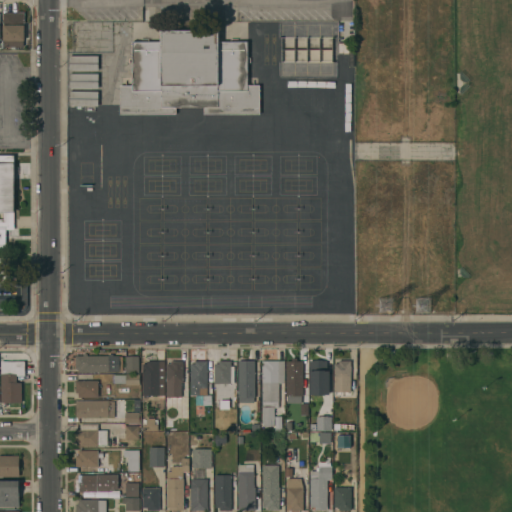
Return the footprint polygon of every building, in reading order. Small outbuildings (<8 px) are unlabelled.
[(24,13),(24,41),(23,41),(23,47),(4,47),(4,41),(3,41),(3,13),(24,13)] [(120,114),(120,86),(132,86),(132,42),(161,42),(161,31),(218,30),(218,42),(247,42),(247,86),(259,86),(259,114),(203,114),(203,107),(176,107),(176,114),(120,114)] [(98,56),(98,71),(69,71),(69,56),(98,56)] [(98,74),(98,89),(69,89),(69,74),(98,74)] [(98,92),(98,107),(68,106),(69,91),(98,92)] [(0,155),(13,155),(13,230),(5,230),(5,247),(0,247),(0,258),(9,258),(9,283),(0,283),(0,155)] [(109,373),(78,373),(78,368),(75,368),(75,356),(83,356),(83,354),(87,354),(87,356),(109,356),(109,373)] [(138,373),(125,373),(125,357),(138,356),(138,373)] [(164,396),(148,396),(148,398),(143,398),(143,396),(142,396),(142,364),(146,364),(146,362),(164,361),(164,396)] [(188,361),(188,384),(182,384),(182,383),(181,383),(181,407),(166,407),(166,364),(170,364),(170,361),(188,361)] [(207,384),(206,384),(206,390),(190,390),(190,384),(190,364),(194,364),(194,361),(206,361),(207,384)] [(236,384),(229,384),(229,390),(223,390),(223,384),(214,384),(214,364),(218,364),(218,361),(236,361),(236,384)] [(255,398),(253,398),(253,403),(239,403),(239,398),(238,398),(237,361),(254,361),(255,398)] [(261,361),(284,361),(284,383),(278,383),(278,408),(274,408),(274,419),(273,419),(273,425),(271,426),(271,427),(262,427),(261,361)] [(308,396),(301,396),(301,403),(286,403),(286,396),(285,396),(285,364),(290,364),(290,361),(308,361),(308,396)] [(350,395),(350,400),(333,400),(333,396),(333,395),(333,364),(338,364),(338,361),(350,361),(350,395)] [(21,403),(1,403),(0,362),(24,362),(24,376),(16,376),(16,383),(21,383),(21,403)] [(309,396),(309,371),(329,371),(329,374),(332,374),(332,396),(309,396)] [(125,385),(125,375),(139,375),(139,385),(125,385)] [(113,384),(113,376),(124,376),(124,384),(113,384)] [(98,398),(78,398),(78,393),(75,393),(75,381),(98,381),(98,398)] [(203,407),(202,395),(211,395),(211,407),(203,407)] [(114,418),(75,418),(75,401),(108,401),(114,401),(114,418)] [(124,413),(138,413),(140,413),(140,423),(124,423),(124,413)] [(317,417),(331,418),(331,431),(316,431),(317,417)] [(143,431),(142,420),(146,420),(146,418),(154,418),(154,420),(157,420),(157,431),(143,431)] [(107,445),(98,445),(98,447),(78,447),(78,442),(75,442),(75,430),(80,430),(80,424),(97,424),(97,430),(107,430),(107,445)] [(138,426),(138,439),(124,439),(124,425),(138,426)] [(330,432),(330,444),(308,443),(309,432),(330,432)] [(226,444),(214,444),(214,436),(226,436),(226,444)] [(148,447),(164,447),(164,467),(148,467),(148,447)] [(211,469),(198,468),(198,470),(195,470),(195,468),(192,468),(192,449),(211,449),(211,469)] [(98,467),(75,467),(75,450),(98,450),(98,467)] [(138,471),(127,471),(127,457),(123,457),(123,450),(139,450),(138,471)] [(19,477),(0,477),(0,456),(19,456),(19,477)] [(332,510),(314,510),(314,507),(309,507),(309,479),(308,479),(307,471),(315,471),(315,467),(318,467),(318,462),(325,462),(325,457),(332,457),(332,462),(331,462),(331,479),(332,479),(332,510)] [(183,510),(177,510),(177,511),(172,511),(172,510),(166,510),(166,508),(166,479),(166,472),(170,472),(170,466),(181,466),(181,458),(188,458),(188,472),(182,472),(182,479),(183,479),(183,510)] [(254,510),(238,510),(238,465),(245,465),(245,467),(253,467),(253,488),(254,488),(254,510)] [(262,465),(278,465),(278,488),(279,488),(279,490),(284,490),(284,507),(279,507),(279,511),(266,511),(266,508),(262,508),(262,465)] [(75,492),(75,480),(78,479),(78,475),(96,475),(96,474),(117,474),(117,489),(110,491),(75,492)] [(231,511),(219,511),(219,508),(214,508),(214,475),(231,475),(231,511)] [(303,510),(286,510),(286,488),(286,478),(301,478),(301,480),(303,488),(303,510)] [(190,511),(190,488),(191,488),(191,479),(207,479),(207,489),(213,489),(213,508),(207,508),(207,511),(190,511)] [(0,507),(0,481),(19,481),(19,507),(0,507)] [(138,483),(138,497),(125,497),(125,483),(138,483)] [(351,510),(338,510),(338,507),(333,507),(333,495),(334,495),(334,488),(350,487),(351,510)] [(159,511),(146,511),(146,508),(142,508),(142,488),(159,488),(159,511)] [(139,511),(125,511),(125,503),(122,503),(122,497),(139,497),(139,511)] [(75,511),(75,504),(78,504),(78,500),(106,499),(106,511),(75,511)]
